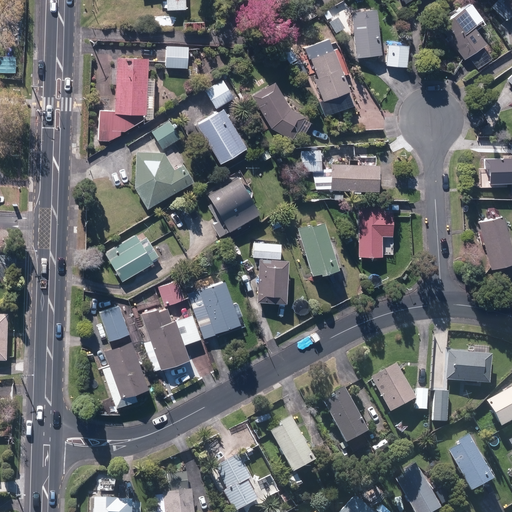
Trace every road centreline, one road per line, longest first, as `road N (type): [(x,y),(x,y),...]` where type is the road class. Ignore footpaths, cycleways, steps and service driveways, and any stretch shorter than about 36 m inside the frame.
road 1 (secondary): [(51,428),(55,0)]
road 2 (residential): [(440,302),(399,309),(305,348),(133,440)]
road 3 (residential): [(433,113),(440,302)]
